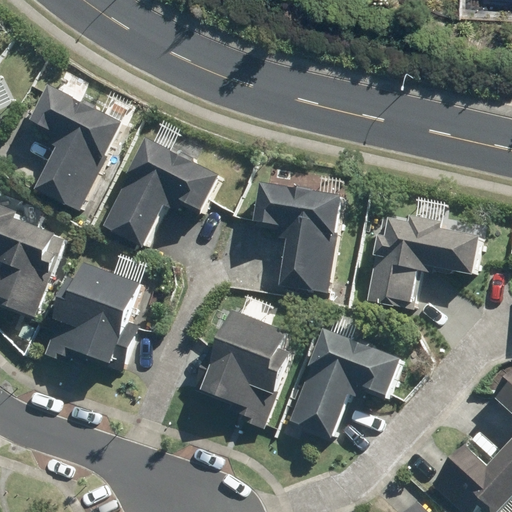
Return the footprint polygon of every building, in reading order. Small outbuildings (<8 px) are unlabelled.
[(62,146),(35,198),(79,220),(109,162),(106,161),(121,132),(80,111),(49,95),(31,130),(62,146)] [(104,235),(143,255),(169,204),(201,220),(218,185),(145,148),(128,183),(130,184),(104,235)] [(289,235),(279,293),(327,301),(338,237),(335,237),(340,205),(260,192),(254,230),(289,235)] [(0,256),(1,257),(0,259),(0,263),(10,267),(0,293),(0,305),(41,321),(57,279),(70,244),(63,241),(63,239),(21,223),(24,216),(0,207),(0,256)] [(450,233),(451,226),(419,220),(418,226),(397,222),(397,224),(389,223),(374,305),(420,314),(428,275),(440,278),(442,272),(482,280),(490,241),(450,233)] [(67,361),(109,376),(113,365),(126,370),(140,330),(125,325),(136,292),(84,274),(78,290),(78,291),(68,288),(54,328),(58,330),(50,353),(47,361),(65,368),(67,361)] [(246,423),(269,432),(299,357),(290,354),(297,336),(241,316),(227,353),(217,349),(201,394),(234,405),(231,413),(248,419),(246,423)] [(310,375),(311,376),(291,431),(331,447),(350,396),(385,408),(400,368),(350,349),(359,326),(338,318),(329,342),(323,340),(310,375)] [(430,485),(432,488),(457,511),(511,511),(511,373),(488,399),(511,422),(511,442),(503,452),(489,466),(468,445),(430,485)] [(430,511),(420,502),(410,511),(430,511)]
